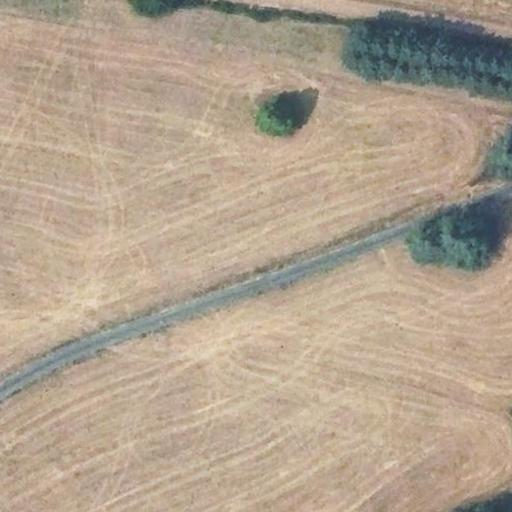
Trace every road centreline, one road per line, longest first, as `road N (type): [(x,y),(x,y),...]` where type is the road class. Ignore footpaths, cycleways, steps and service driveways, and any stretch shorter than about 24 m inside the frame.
road 1 (residential): [(511,173),(70,350),(0,387)]
road 2 (track): [(290,0),(511,31)]
